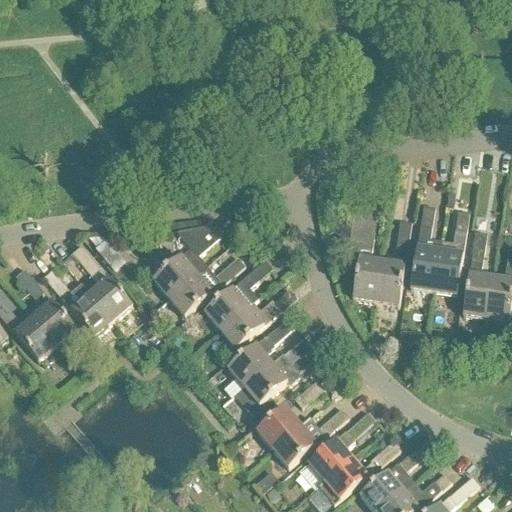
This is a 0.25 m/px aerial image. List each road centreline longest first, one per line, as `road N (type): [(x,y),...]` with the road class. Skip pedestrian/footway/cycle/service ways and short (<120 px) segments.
road 1 (residential): [(511,459),(452,437),(381,386),(323,294),(303,201)]
road 2 (residential): [(0,238),(303,201)]
road 3 (residential): [(303,201),(311,180),(344,159),(511,138)]
